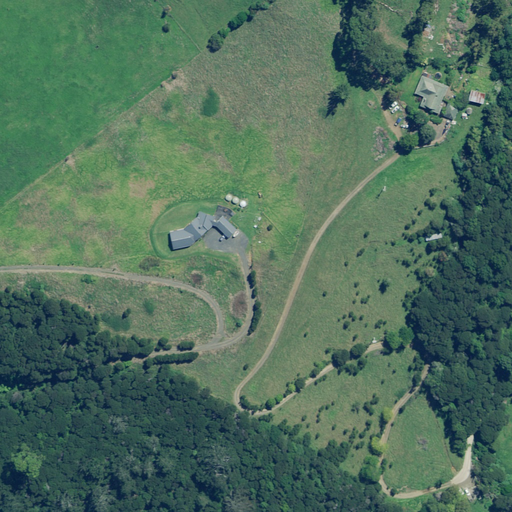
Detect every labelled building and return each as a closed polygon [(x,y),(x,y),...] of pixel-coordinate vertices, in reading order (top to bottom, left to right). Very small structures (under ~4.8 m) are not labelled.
[(447,88),(420,77),(412,94),(422,98),(418,107),(437,115),(439,108),(437,107),(441,97),(443,98),(447,88)] [(483,95),(469,91),(466,101),(481,105),(483,95)] [(457,107),(446,103),(440,117),(451,121),(457,107)] [(181,230),(168,233),(172,250),(189,247),(210,228),(211,226),(215,227),(226,238),(235,230),(221,217),(216,223),(212,222),(213,218),(197,212),(196,217),(181,230)] [(441,233),(424,236),(425,242),(442,238),(441,233)]
